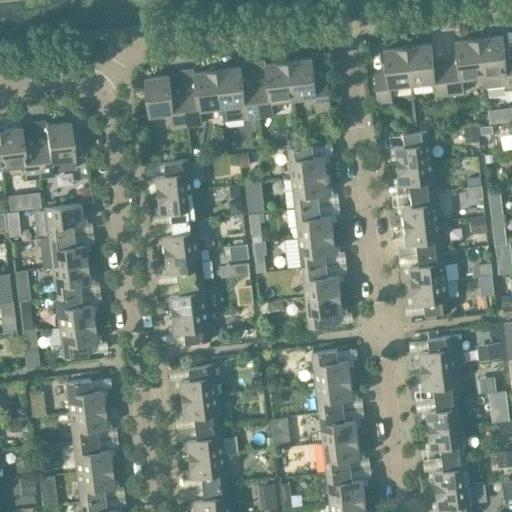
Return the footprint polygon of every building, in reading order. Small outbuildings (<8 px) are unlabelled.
[(511,85),(511,57),(505,58),(502,34),(479,37),(482,75),(484,87),(505,84),(505,86),(511,85)] [(482,75),(479,37),(454,39),(457,64),(446,66),(449,93),(463,91),(461,78),(482,75)] [(449,93),(446,66),(433,67),(430,42),(407,45),(412,84),(432,81),(434,95),(449,93)] [(412,84),(407,45),(383,48),(385,73),(374,74),(377,101),(392,100),(390,86),(412,84)] [(313,58),(289,60),(293,98),(315,96),(317,109),(330,108),(327,76),(315,77),(313,58)] [(293,98),(289,60),(265,63),(267,83),(255,84),(259,116),(274,114),(272,101),(293,98)] [(259,116),(255,84),(244,86),(242,66),(217,69),(222,107),(244,104),(245,117),(259,116)] [(222,107),(217,69),(194,72),(196,92),(184,93),(188,124),(202,123),(201,110),(222,107)] [(188,124),(184,93),(172,94),(170,75),(145,78),(149,115),(172,113),(173,126),(188,124)] [(47,143),(35,145),(39,176),(54,174),(53,170),(74,168),(69,120),(44,123),(47,143)] [(39,176),(35,145),(23,146),(21,126),(0,128),(0,155),(1,167),(23,165),(24,178),(39,176)] [(433,161),(429,131),(404,133),(405,145),(394,146),(396,165),(433,161)] [(312,144),(288,147),(291,178),(327,174),(325,155),(314,156),(312,144)] [(193,190),(190,159),(164,162),(166,174),(155,175),(157,194),(193,190)] [(436,191),(433,161),(396,165),(398,184),(409,183),(411,194),(436,191)] [(329,193),(327,174),(291,178),(295,208),(319,205),(318,194),(329,193)] [(248,182),(256,270),(271,269),(262,181),(248,182)] [(197,219),(193,190),(157,194),(159,213),(170,212),(171,222),(197,219)] [(439,220),(436,191),(411,194),(412,205),(401,206),(404,225),(439,220)] [(82,223),(79,202),(44,207),(48,238),(72,235),(71,224),(82,223)] [(321,216),(319,205),(295,208),(298,237),(334,233),(332,214),(321,216)] [(200,249),(197,219),(171,222),(173,233),(162,234),(164,254),(200,249)] [(443,250),(439,220),(404,225),(406,244),(416,243),(418,253),(443,250)] [(336,252),(334,233),(298,237),(302,267),(327,264),(325,254),(336,252)] [(73,245),(72,235),(48,238),(38,239),(41,268),(51,267),(86,262),(84,244),(73,245)] [(235,273),(254,271),(250,242),(231,244),(235,273)] [(203,279),(200,249),(164,254),(166,272),(177,271),(178,282),(203,279)] [(446,280),(443,250),(418,253),(419,264),(408,265),(410,284),(446,280)] [(89,283),(86,262),(51,267),(55,298),(79,295),(78,284),(89,283)] [(328,275),(327,264),(302,267),(305,297),(341,293),(339,274),(328,275)] [(19,270),(24,367),(37,366),(32,269),(19,270)] [(207,309),(203,279),(178,282),(180,293),(169,294),(171,313),(207,309)] [(450,311),(446,280),(410,284),(413,303),(423,302),(425,314),(450,311)] [(343,312),(341,293),(305,297),(309,328),(334,325),(332,313),(343,312)] [(81,305),(79,295),(55,298),(58,327),(94,323),(92,304),(81,305)] [(210,340),(207,309),(171,313),(173,332),(184,331),(186,342),(210,340)] [(96,342),(94,323),(58,327),(62,357),(87,354),(85,343),(96,342)] [(456,365),(453,335),(428,338),(429,350),(419,351),(421,370),(456,365)] [(338,361),(337,349),(312,352),(315,382),(351,378),(349,359),(338,361)] [(215,363),(189,366),(190,378),(179,379),(181,398),(219,394),(215,363)] [(460,395),(456,365),(421,370),(423,389),(434,388),(435,398),(460,395)] [(353,397),(351,378),(315,382),(319,413),(344,410),(342,399),(353,397)] [(89,379),(64,381),(67,412),(104,407),(102,389),(91,390),(89,379)] [(222,424),(219,394),(181,398),(184,417),(195,416),(196,427),(222,424)] [(463,425),(460,395),(435,398),(436,409),(426,410),(428,429),(463,425)] [(106,427),(104,407),(67,412),(71,442),(97,439),(95,428),(106,427)] [(345,420),(344,410),(319,413),(322,442),(358,438),(356,419),(345,420)] [(225,453),(222,424),(196,427),(197,437),(186,439),(188,458),(225,453)] [(467,455),(463,425),(428,429),(430,448),(441,447),(442,458),(467,455)] [(360,457),(358,438),(322,442),(326,472),(351,469),(349,458),(360,457)] [(98,449),(97,439),(71,442),(74,471),(111,467),(109,448),(98,449)] [(229,483),(225,453),(188,458),(191,477),(202,476),(203,487),(229,483)] [(477,454),(467,455),(442,458),(443,469),(433,470),(435,489),(470,485),(475,484),(474,471),(479,470),(477,454)] [(113,486),(111,467),(74,471),(78,502),(104,499),(102,488),(113,486)] [(352,480),(351,469),(326,472),(330,501),(365,497),(363,478),(352,480)] [(55,473),(40,476),(44,506),(60,503),(55,473)] [(34,495),(32,479),(32,478),(18,479),(20,496),(34,495)] [(232,511),(229,483),(203,487),(204,497),(193,498),(195,511),(232,511)] [(473,511),(470,485),(435,489),(437,508),(448,507),(448,511),(473,511)] [(366,511),(365,497),(330,501),(330,511),(366,511)] [(105,509),(104,499),(78,502),(78,511),(116,511),(116,508),(105,509)]
